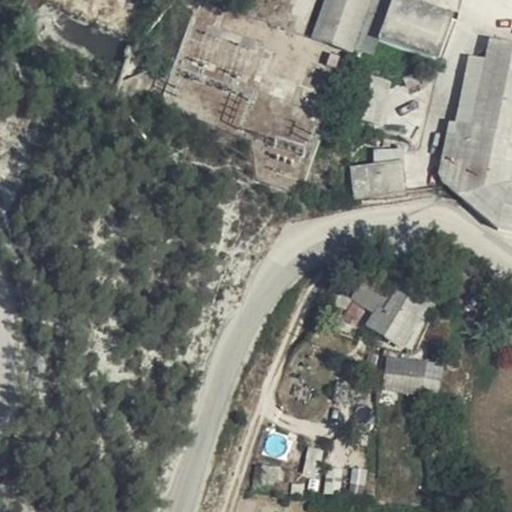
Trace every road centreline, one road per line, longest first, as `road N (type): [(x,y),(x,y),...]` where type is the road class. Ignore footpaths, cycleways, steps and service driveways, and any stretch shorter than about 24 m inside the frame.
road 1 (unclassified): [(179,511),(254,317),(288,259),(331,235),(388,222),(441,225),(511,259)]
road 2 (unknown): [(409,223),(418,155),(478,0)]
